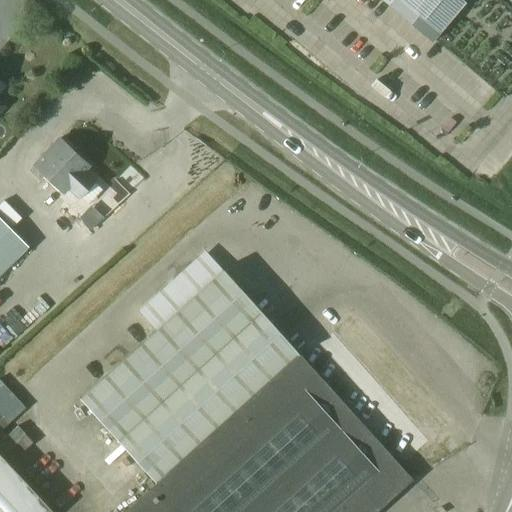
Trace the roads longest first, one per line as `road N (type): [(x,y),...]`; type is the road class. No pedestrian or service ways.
road 1 (secondary): [(107,0),(511,309)]
road 2 (secondary): [(511,269),(146,0)]
